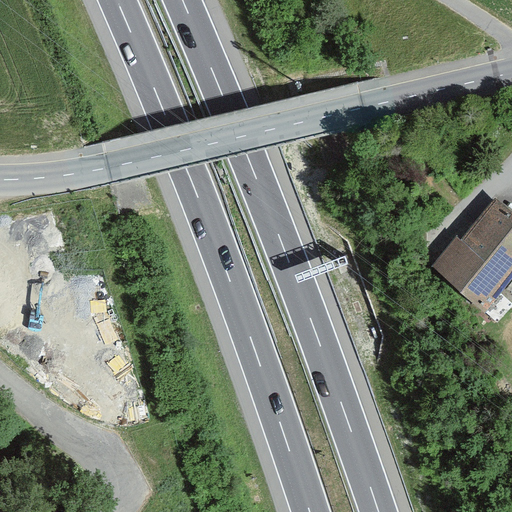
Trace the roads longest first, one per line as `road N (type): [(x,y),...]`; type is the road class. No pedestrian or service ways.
road 1 (motorway): [(115,0),(210,230),(311,511)]
road 2 (motorway): [(379,511),(263,192),(183,0)]
road 3 (unknown): [(108,168),(362,106)]
road 4 (residential): [(0,381),(78,445),(104,478),(109,511)]
road 5 (unclassified): [(362,106),(511,72)]
